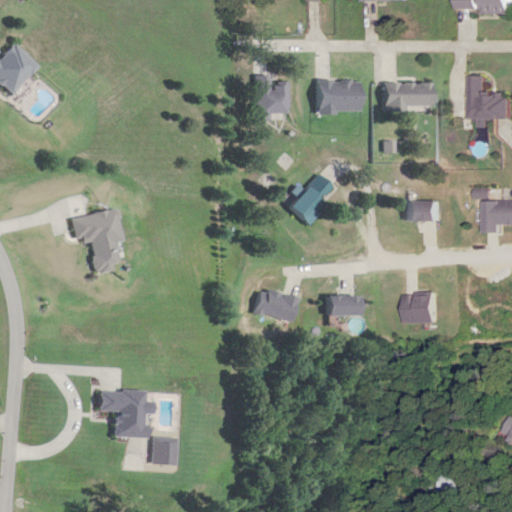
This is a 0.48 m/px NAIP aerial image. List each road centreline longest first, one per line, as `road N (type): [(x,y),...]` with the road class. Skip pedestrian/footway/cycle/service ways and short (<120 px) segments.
road 1 (residential): [(219,0),(225,450)]
road 2 (residential): [(0,255),(16,300),(5,511)]
road 3 (residential): [(283,46),(511,49)]
road 4 (residential): [(511,187),(419,194),(361,178)]
